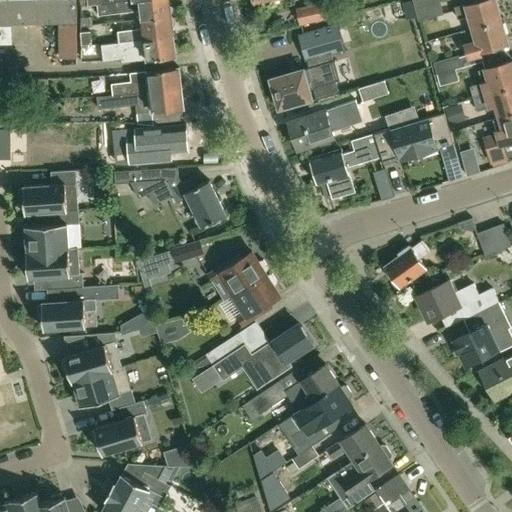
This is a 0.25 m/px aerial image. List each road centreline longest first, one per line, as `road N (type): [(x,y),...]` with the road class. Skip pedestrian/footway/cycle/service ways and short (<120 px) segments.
road 1 (residential): [(486,511),(330,283),(320,249)]
road 2 (residential): [(320,249),(293,225),(266,173),(212,0)]
road 3 (residential): [(0,472),(48,457),(55,441),(27,350),(6,328),(0,260)]
road 4 (residential): [(320,249),(353,230),(511,182)]
